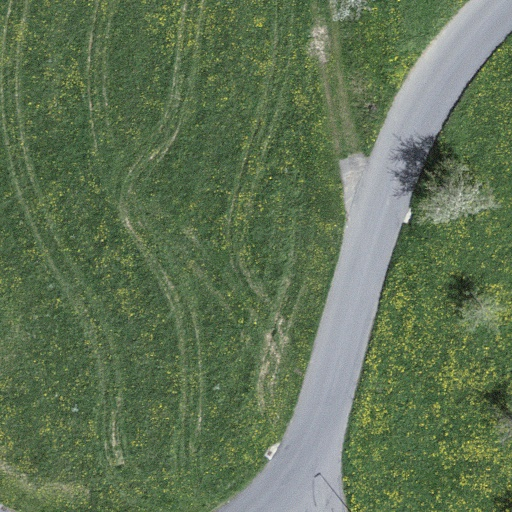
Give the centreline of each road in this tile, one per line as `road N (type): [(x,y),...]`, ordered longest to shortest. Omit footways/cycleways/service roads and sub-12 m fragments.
road 1 (tertiary): [(287,511),(403,147),(440,78),(508,0)]
road 2 (track): [(337,0),(338,154),(377,217)]
